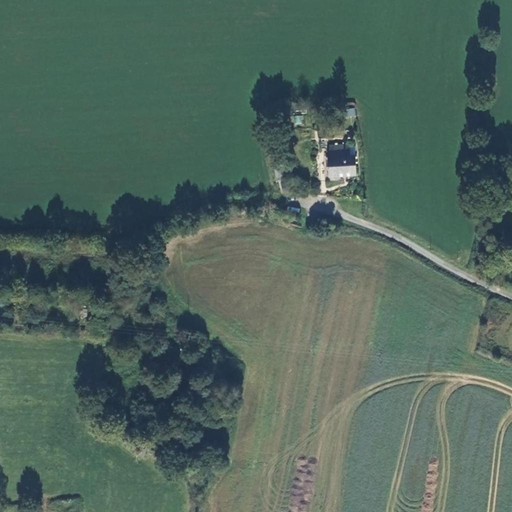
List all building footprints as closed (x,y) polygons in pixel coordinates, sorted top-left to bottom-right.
[(354,108),(346,109),(347,117),(355,116),(354,108)] [(293,116),(294,124),(303,123),(302,116),(293,116)] [(330,146),(331,177),(358,175),(357,156),(351,157),(351,145),(330,146)] [(275,161),(276,176),(289,177),(288,160),(275,161)] [(495,254),(488,251),(485,260),(491,263),(495,254)]
